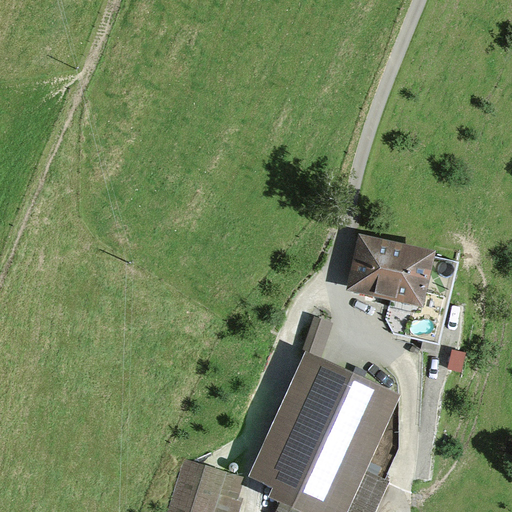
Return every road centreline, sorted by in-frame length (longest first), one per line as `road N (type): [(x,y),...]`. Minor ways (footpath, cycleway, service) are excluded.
road 1 (track): [(406,511),(410,381),(352,313),(340,261),(365,142),(421,0)]
road 2 (track): [(340,279),(316,292),(300,314),(243,511)]
